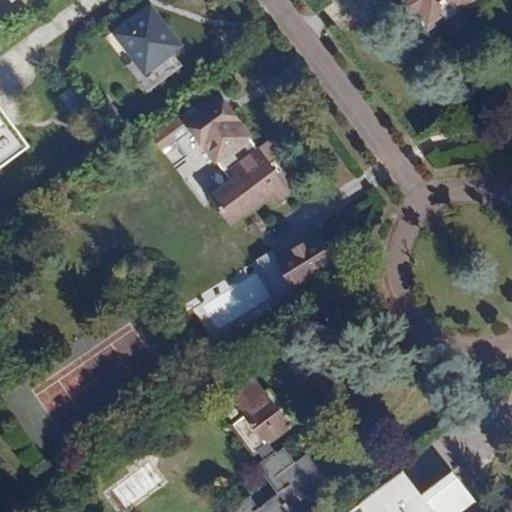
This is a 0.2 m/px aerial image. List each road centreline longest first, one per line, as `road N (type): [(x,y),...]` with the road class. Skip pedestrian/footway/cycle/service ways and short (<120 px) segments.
road 1 (residential): [(425,203),(405,221),(386,271),(402,322),(446,353),(473,357),(511,345)]
road 2 (residential): [(271,0),(425,203)]
